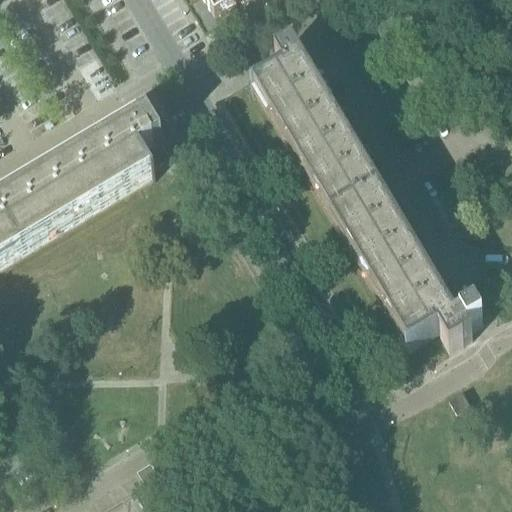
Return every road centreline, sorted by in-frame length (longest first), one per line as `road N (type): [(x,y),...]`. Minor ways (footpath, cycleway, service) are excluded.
road 1 (unclassified): [(358,440),(322,315),(133,0)]
road 2 (unclassified): [(511,265),(454,258),(331,58),(431,0)]
road 3 (residential): [(250,511),(216,450),(179,439),(86,493),(71,511)]
road 4 (unclassified): [(358,440),(511,338)]
